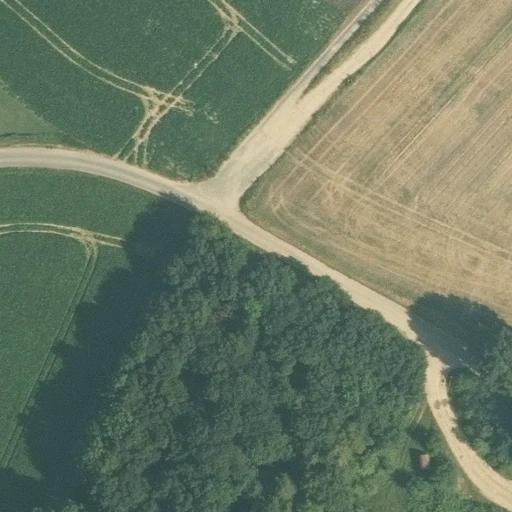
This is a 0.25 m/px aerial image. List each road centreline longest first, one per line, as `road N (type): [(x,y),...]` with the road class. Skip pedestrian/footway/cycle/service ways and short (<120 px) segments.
road 1 (unclassified): [(0,160),(77,162),(202,208),(443,356),(511,389)]
road 2 (track): [(202,208),(73,511)]
road 3 (track): [(381,0),(238,158),(252,172)]
